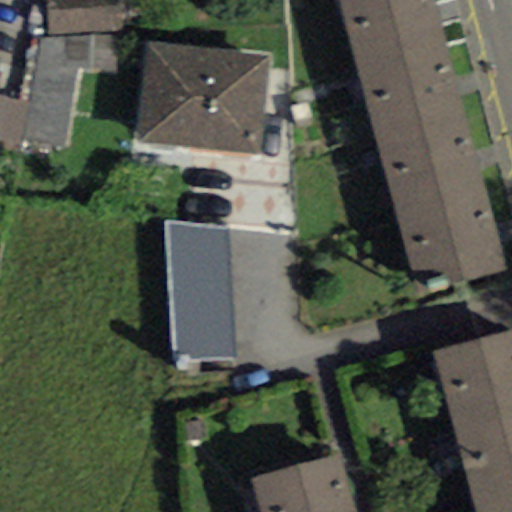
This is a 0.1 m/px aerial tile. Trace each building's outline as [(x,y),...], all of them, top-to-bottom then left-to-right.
[(125,27),(123,0),(45,0),(47,33),(125,27)] [(339,0),(359,73),(445,50),(432,0),(339,0)] [(148,49),(138,141),(255,154),(265,62),(148,49)] [(465,124),(445,50),(359,73),(376,145),(465,124)] [(481,187),(465,124),(376,145),(393,210),(481,187)] [(504,273),(481,187),(393,210),(416,296),(504,273)] [(226,230),(165,223),(172,359),(237,356),(226,230)] [(511,325),(426,349),(451,436),(511,420),(511,325)] [(511,499),(511,420),(451,436),(472,510),(511,499)] [(249,480),(257,511),(354,511),(340,456),(249,480)] [(511,511),(511,499),(472,510),(472,511),(511,511)]
